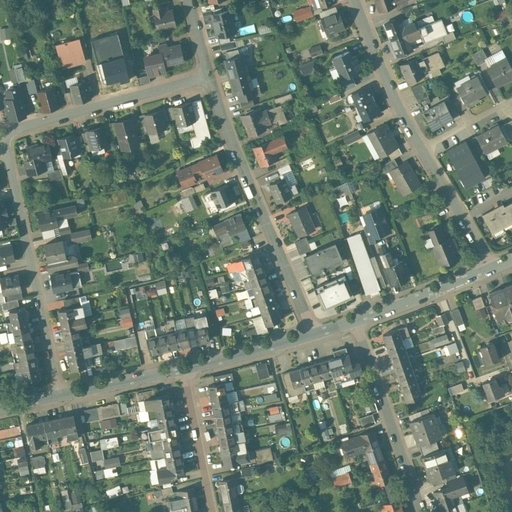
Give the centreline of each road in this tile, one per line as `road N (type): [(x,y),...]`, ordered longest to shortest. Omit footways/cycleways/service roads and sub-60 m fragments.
road 1 (residential): [(356,0),(416,141),(491,268)]
road 2 (residential): [(209,74),(313,332)]
road 3 (residential): [(58,393),(4,137)]
road 4 (residential): [(209,74),(4,137)]
road 5 (residential): [(354,320),(421,511)]
road 6 (residential): [(354,320),(491,268)]
road 7 (residential): [(182,368),(212,511)]
road 8 (residential): [(182,368),(313,332)]
road 9 (residential): [(58,393),(182,368)]
